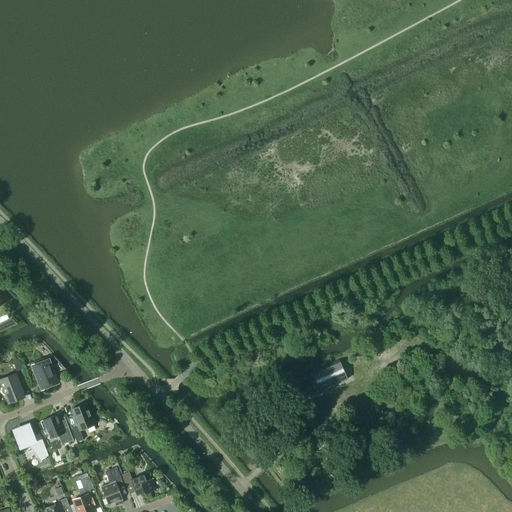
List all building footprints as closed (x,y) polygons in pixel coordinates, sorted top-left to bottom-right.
[(11,319),(0,323),(0,331),(16,323),(11,319)] [(49,356),(55,373),(66,369),(52,355),(49,356)] [(16,371),(22,369),(18,359),(12,361),(16,371)] [(311,372),(315,379),(320,391),(347,379),(339,360),(311,372)] [(32,366),(41,389),(57,382),(54,373),(51,374),(46,361),(32,366)] [(15,375),(0,381),(3,387),(2,387),(2,390),(3,393),(5,394),(8,401),(23,396),(15,375)] [(86,403),(71,409),(78,426),(72,429),(77,442),(83,439),(80,430),(94,425),(86,403)] [(56,415),(40,421),(43,429),(47,427),(51,438),(58,435),(62,445),(73,440),(68,426),(62,429),(56,415)] [(29,426),(13,432),(14,432),(19,447),(20,446),(21,449),(23,448),(25,447),(28,445),(42,462),(42,461),(41,460),(48,455),(40,433),(34,436),(29,425),(29,426)] [(101,488),(108,504),(115,502),(116,505),(123,503),(116,485),(122,483),(116,467),(105,472),(110,484),(101,488)] [(136,495),(144,493),(145,494),(155,490),(150,479),(146,481),(144,474),(132,479),(129,471),(121,474),(124,482),(129,494),(135,492),(136,495)] [(81,479),(80,480),(83,487),(85,491),(86,491),(93,488),(89,476),(88,477),(81,479)] [(80,498),(73,500),(77,511),(94,511),(86,491),(85,491),(83,487),(79,489),(80,498)] [(45,511),(71,511),(66,498),(58,501),(59,503),(45,509),(45,511)]
